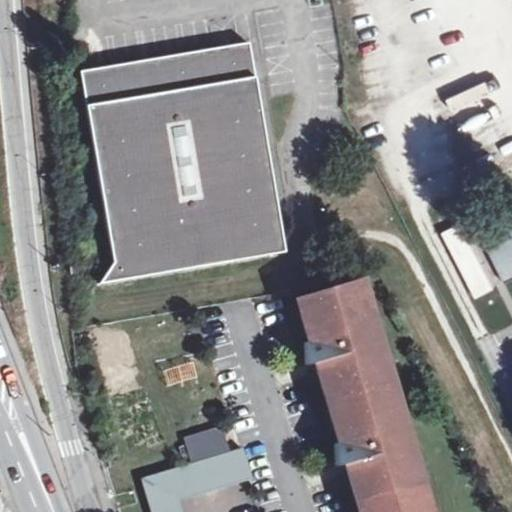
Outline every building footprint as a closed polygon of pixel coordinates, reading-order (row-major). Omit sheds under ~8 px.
[(249,44),(80,72),(112,263),(99,284),(272,255),(269,238),(282,236),(249,44)] [(511,172),(484,117),(448,135),(480,197),(511,181),(511,172)] [(511,278),(511,272),(507,275),(479,222),(511,205),(511,198),(472,219),(506,281),(511,278)] [(511,205),(479,222),(507,275),(511,272),(511,205)] [(474,299),(493,289),(458,224),(439,234),(474,299)] [(269,238),(272,255),(284,252),(283,245),(282,236),(269,238)] [(359,283),(350,285),(360,316),(369,313),(359,283)] [(360,316),(350,285),(313,296),(318,310),(300,316),(308,343),(304,344),(305,367),(314,364),(338,444),(335,445),(335,467),(344,464),(361,511),(421,511),(402,457),(411,455),(402,438),(399,415),(390,418),(372,356),(381,353),(372,335),(369,313),(360,316)] [(399,415),(381,353),(372,356),(390,418),(399,415)] [(181,439),(188,463),(226,452),(219,428),(181,439)] [(141,479),(147,500),(171,493),(174,503),(252,480),(242,449),(141,479)] [(431,511),(411,455),(402,457),(421,511),(431,511)] [(147,500),(150,511),(176,511),(174,503),(171,493),(147,500)]
